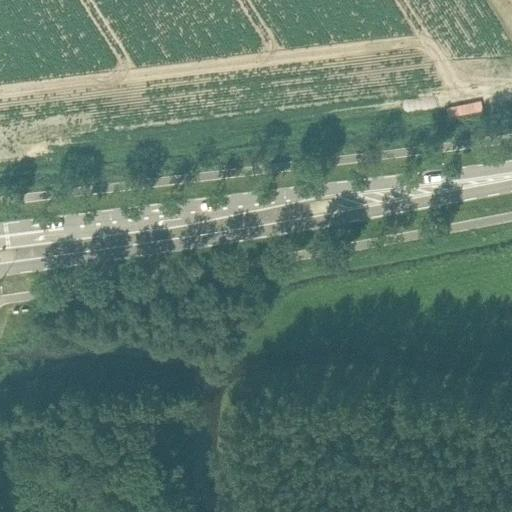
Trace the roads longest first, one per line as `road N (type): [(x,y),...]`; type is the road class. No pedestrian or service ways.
road 1 (primary): [(0,268),(322,221),(511,175)]
road 2 (primary): [(511,173),(0,230)]
road 3 (track): [(511,89),(50,149)]
